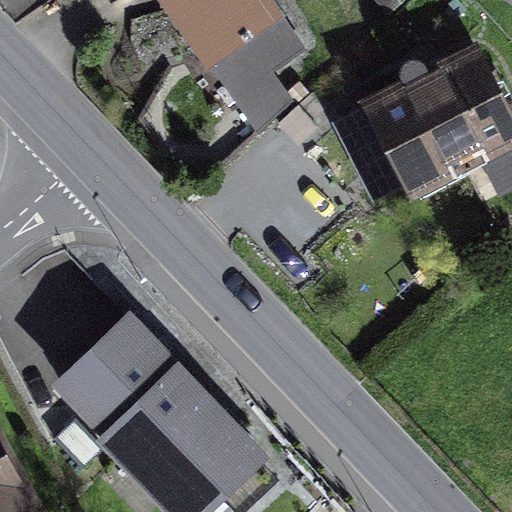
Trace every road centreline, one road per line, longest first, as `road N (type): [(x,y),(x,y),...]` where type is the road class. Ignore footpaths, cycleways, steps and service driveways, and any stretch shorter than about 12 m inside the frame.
road 1 (secondary): [(434,511),(98,154)]
road 2 (secondary): [(98,154),(0,52)]
road 3 (residential): [(0,231),(98,154)]
